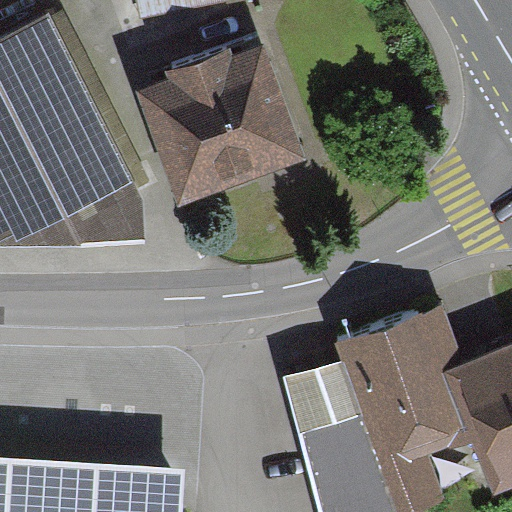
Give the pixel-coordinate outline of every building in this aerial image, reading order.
[(49,0),(47,0),(0,24),(0,232),(147,224),(145,188),(49,0)] [(138,0),(141,14),(209,0),(138,0)] [(137,74),(179,189),(308,143),(266,27),(234,39),(231,31),(166,54),(169,62),(137,74)] [(473,430),(495,481),(511,473),(511,329),(465,348),(442,293),(336,331),(342,348),(283,363),(323,511),(399,511),(401,511),(400,507),(446,492),(429,444),(473,430)] [(183,511),(187,452),(0,440),(0,511),(183,511)]
